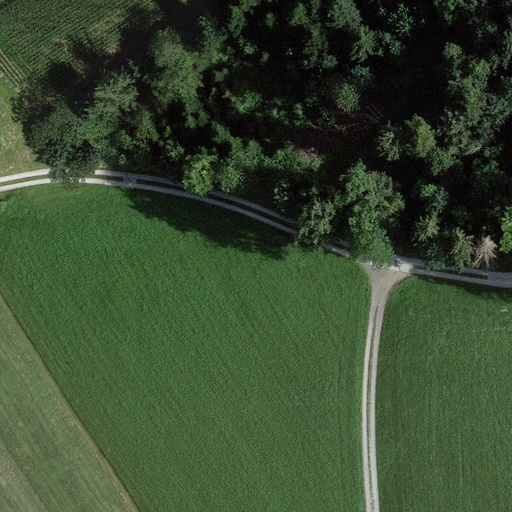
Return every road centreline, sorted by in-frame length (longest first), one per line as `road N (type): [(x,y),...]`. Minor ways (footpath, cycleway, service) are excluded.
road 1 (track): [(0,188),(86,178),(135,183),(208,197),(393,263)]
road 2 (track): [(393,263),(369,401),(375,511)]
road 3 (track): [(393,263),(511,277)]
